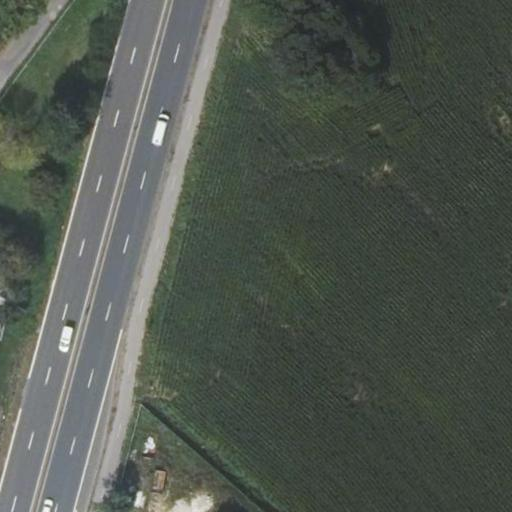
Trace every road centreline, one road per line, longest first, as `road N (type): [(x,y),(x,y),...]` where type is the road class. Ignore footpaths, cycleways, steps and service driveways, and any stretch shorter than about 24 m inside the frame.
road 1 (trunk): [(148,0),(11,511)]
road 2 (trunk): [(57,511),(191,0)]
